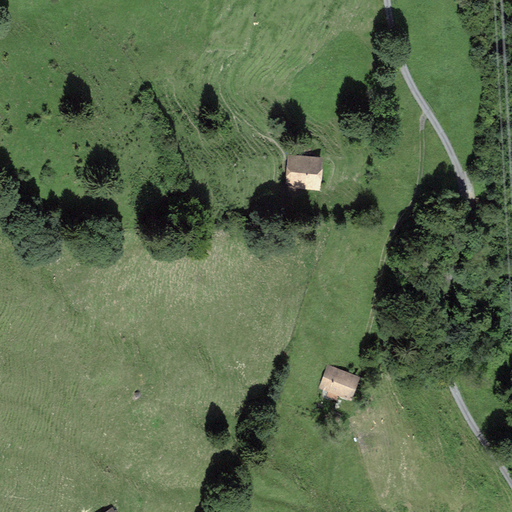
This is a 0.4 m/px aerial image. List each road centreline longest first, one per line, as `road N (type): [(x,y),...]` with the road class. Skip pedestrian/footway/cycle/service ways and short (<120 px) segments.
road 1 (unclassified): [(511,484),(458,400),(438,341),(463,183),(409,80),(387,0)]
road 2 (track): [(351,403),(386,246),(417,192),(427,110)]
